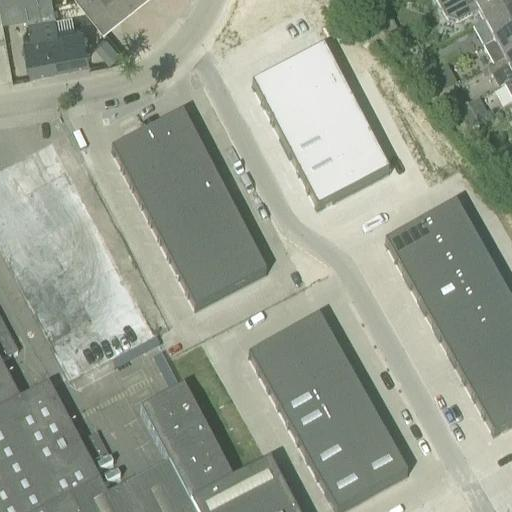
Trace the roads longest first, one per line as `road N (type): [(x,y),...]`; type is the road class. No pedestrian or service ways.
road 1 (unknown): [(0,274),(74,393),(118,426),(147,466),(167,511)]
road 2 (unclassified): [(0,105),(146,75),(187,45),(214,0)]
